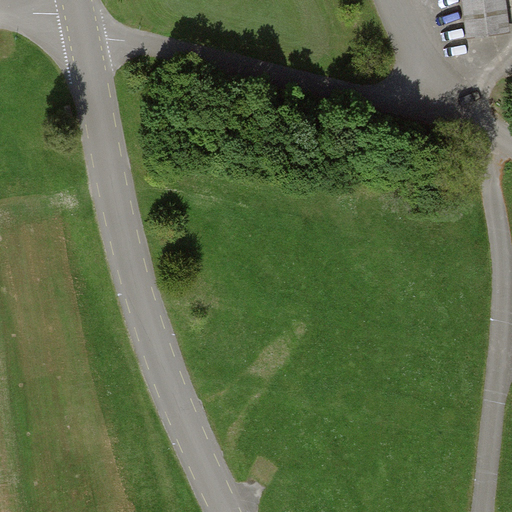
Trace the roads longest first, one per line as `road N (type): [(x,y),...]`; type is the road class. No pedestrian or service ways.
road 1 (unclassified): [(224,511),(141,309),(76,0)]
road 2 (unclassified): [(511,142),(473,119),(416,59),(390,0)]
